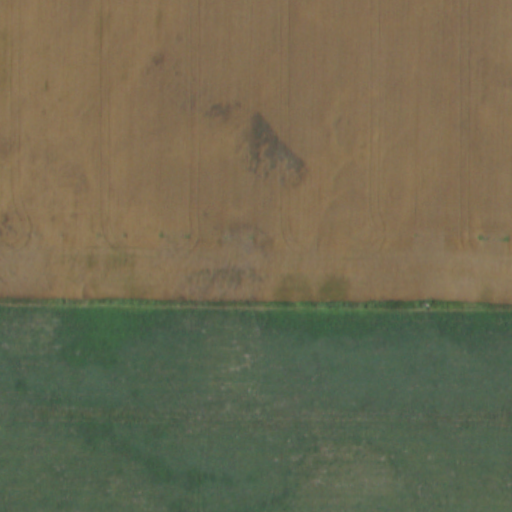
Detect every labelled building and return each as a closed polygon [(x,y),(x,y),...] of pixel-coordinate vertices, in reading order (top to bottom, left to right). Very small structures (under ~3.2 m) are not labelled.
[(228,445),(216,458),(255,496),(267,483),(228,445)] [(253,511),(459,511),(357,450),(324,451),(281,467),(253,511)] [(176,511),(177,506),(146,500),(149,483),(120,477),(120,479),(43,464),(35,507),(61,511),(176,511)] [(501,497),(499,479),(492,481),(490,470),(474,472),(477,494),(476,494),(477,501),(501,497)] [(8,477),(0,480),(0,492),(7,509),(20,504),(8,477)]
